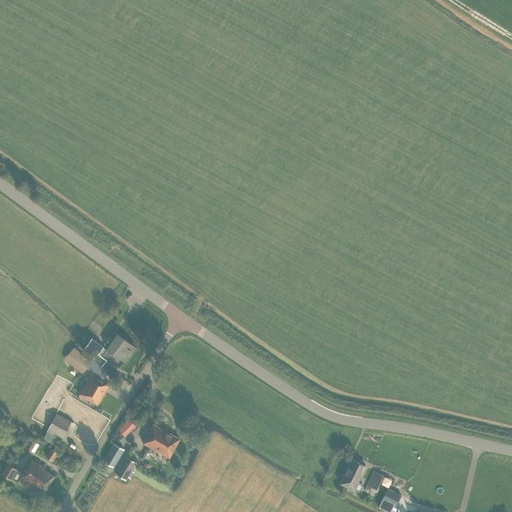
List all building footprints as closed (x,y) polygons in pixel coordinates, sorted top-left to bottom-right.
[(102,366),(111,352),(118,357),(125,362),(135,347),(129,343),(117,334),(106,349),(107,349),(106,350),(102,347),(103,347),(91,338),(83,349),(94,357),(93,359),(102,366)] [(73,355),(65,367),(82,378),(90,366),(73,355)] [(109,385),(91,374),(79,394),(97,405),(105,391),(106,391),(109,385)] [(71,420),(56,413),(46,431),(61,439),(71,420)] [(125,433),(137,422),(130,415),(118,426),(125,433)] [(143,443),(169,457),(179,439),(153,424),(143,443)] [(29,449),(34,452),(39,445),(33,441),(29,449)] [(124,449),(113,443),(103,460),(113,466),(124,449)] [(45,456),(52,460),(57,452),(50,448),(45,456)] [(136,463),(125,456),(115,473),(126,480),(136,463)] [(44,469),(45,468),(31,458),(22,472),(16,469),(8,463),(1,473),(10,479),(11,477),(17,481),(17,482),(40,497),(44,490),(54,475),(44,469)] [(364,465),(350,459),(339,483),(353,489),(357,491),(361,483),(357,481),(364,465)] [(366,485),(376,490),(383,475),(373,470),(366,485)] [(390,492),(386,490),(382,500),(379,506),(391,510),(393,505),(395,506),(400,495),(391,491),(390,492)]
